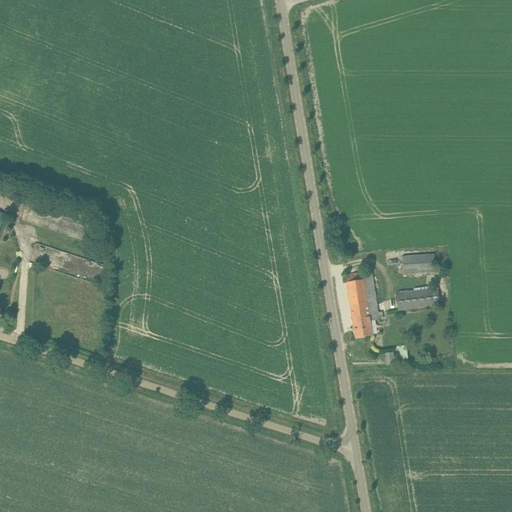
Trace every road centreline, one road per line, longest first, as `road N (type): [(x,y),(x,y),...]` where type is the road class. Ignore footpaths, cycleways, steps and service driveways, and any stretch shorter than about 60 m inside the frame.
road 1 (tertiary): [(355,449),(282,0)]
road 2 (unclassified): [(355,449),(0,335)]
